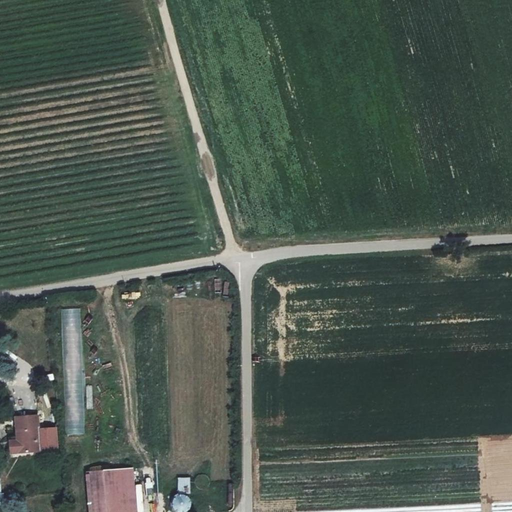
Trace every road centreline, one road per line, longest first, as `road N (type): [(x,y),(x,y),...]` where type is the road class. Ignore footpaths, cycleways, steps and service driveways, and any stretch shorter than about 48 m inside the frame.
road 1 (track): [(154,0),(230,258)]
road 2 (unclassified): [(243,257),(511,238)]
road 3 (residential): [(243,257),(246,511)]
road 4 (unclassified): [(0,297),(243,257)]
